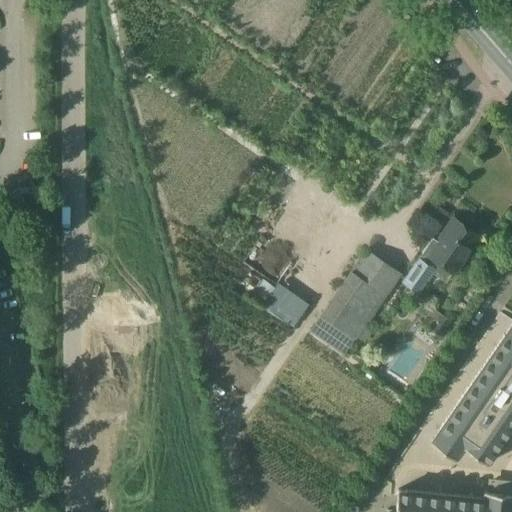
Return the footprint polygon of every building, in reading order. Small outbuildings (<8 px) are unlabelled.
[(432,237),(401,281),(417,293),(431,273),(439,262),(452,272),(453,272),(479,235),(457,220),(440,243),(432,237)] [(319,313),(355,338),(401,272),(365,247),(319,313)] [(409,319),(372,380),(397,395),(434,334),(409,319)] [(511,427),(511,321),(430,441),(456,458),(464,446),(487,463),(511,427)] [(511,511),(511,492),(484,490),(484,496),(413,489),(413,490),(398,488),(395,511),(511,511)]
